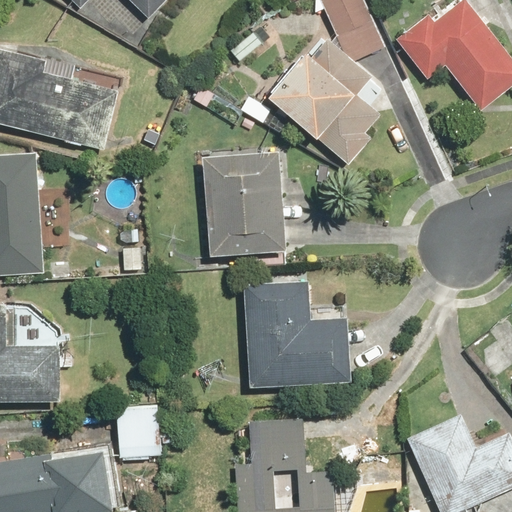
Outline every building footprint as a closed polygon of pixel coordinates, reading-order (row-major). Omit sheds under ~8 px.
[(76,0),(85,8),(92,0),(131,0),(151,20),(170,0),(76,0)] [(370,0),(329,0),(356,60),(390,45),(370,0)] [(434,13),(401,39),(434,80),(451,68),(487,113),(511,93),(511,45),(475,0),(466,0),(441,21),(434,13)] [(378,79),(328,38),(279,99),(354,163),(391,119),(364,97),(378,79)] [(56,63),(6,49),(0,71),(0,123),(104,153),(120,92),(53,74),(56,63)] [(0,279),(48,278),(44,153),(0,154),(0,279)] [(287,156),(211,161),(217,256),(293,251),(287,156)] [(315,281),(250,283),(253,390),(355,387),(353,314),(316,315),(315,281)] [(0,400),(68,400),(68,347),(21,347),(21,305),(0,304),(0,400)] [(167,406),(122,406),(123,463),(168,463),(167,406)] [(467,414),(412,439),(447,511),(471,511),(511,492),(511,430),(482,445),(467,414)] [(255,463),(240,463),(241,511),(345,511),(344,471),(310,472),(309,423),(254,425),(255,463)] [(121,511),(114,447),(0,461),(0,511),(121,511)]
